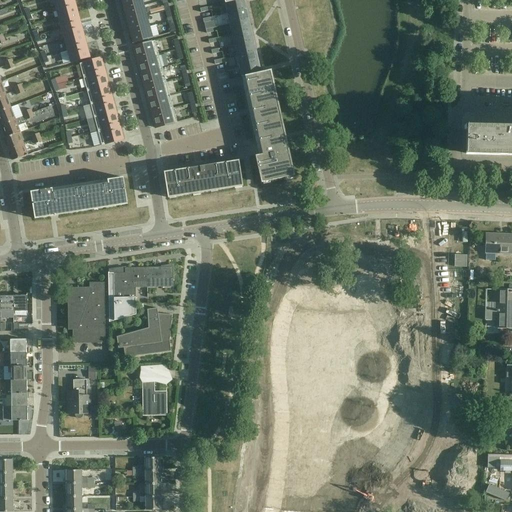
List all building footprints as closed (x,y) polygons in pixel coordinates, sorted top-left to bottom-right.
[(125,11),(144,6),(141,0),(124,0),(122,1),(125,11)] [(244,0),(240,0),(225,3),(228,14),(247,10),(244,0)] [(78,13),(75,2),(56,7),(59,18),(78,13)] [(128,21),(146,16),(144,6),(125,11),(128,21)] [(247,10),(228,14),(230,24),(249,20),(247,10)] [(81,24),(78,13),(59,18),(62,29),(81,24)] [(131,32),(149,27),(146,16),(128,21),(131,32)] [(249,20),(230,24),(232,35),(252,31),(249,20)] [(84,35),(81,24),(62,29),(65,40),(84,35)] [(149,27),(131,32),(131,33),(133,42),(134,43),(145,40),(152,38),(152,37),(159,35),(156,26),(150,28),(149,27)] [(252,31),(232,35),(235,45),(254,41),(252,31)] [(87,46),(84,35),(65,40),(68,51),(87,46)] [(137,61),(159,55),(155,41),(133,47),(137,61)] [(254,41),(235,45),(237,55),(237,56),(256,52),(254,41)] [(87,46),(68,51),(71,62),(90,57),(87,46)] [(237,55),(234,56),(236,68),(239,67),(239,66),(259,62),(256,52),(237,56),(237,55)] [(141,74),(162,68),(159,55),(137,61),(141,74)] [(80,64),(84,78),(105,72),(101,58),(80,64)] [(259,62),(239,66),(239,67),(241,77),(261,73),(259,62)] [(144,87),(166,82),(162,68),(141,74),(144,87)] [(261,73),(241,77),(242,78),(245,77),(262,155),(255,156),(261,183),(263,183),(262,180),(269,178),(270,181),(285,178),(285,175),(292,173),(293,176),(294,176),(284,129),(280,130),(279,124),(282,124),(280,114),(277,115),(276,110),(279,109),(277,100),(274,100),(273,95),(276,94),(271,70),(261,73)] [(109,85),(105,72),(84,78),(87,91),(109,85)] [(148,101),(170,95),(166,82),(144,87),(148,101)] [(112,99),(109,85),(87,91),(91,105),(112,99)] [(6,94),(0,96),(0,110),(10,107),(6,94)] [(152,114),(173,108),(170,95),(148,101),(152,114)] [(116,112),(112,99),(91,105),(94,118),(116,112)] [(10,107),(0,110),(0,119),(2,125),(20,118),(21,118),(23,117),(18,104),(10,107)] [(177,122),(173,108),(152,114),(155,128),(177,122)] [(98,131),(120,125),(116,112),(94,118),(98,131)] [(2,125),(7,137),(19,133),(25,131),(21,122),(26,120),(26,121),(34,117),(33,113),(24,116),(23,117),(21,118),(20,118),(2,125)] [(120,125),(98,131),(102,145),(123,139),(120,125)] [(511,129),(466,128),(465,154),(511,154),(511,129)] [(19,133),(7,137),(5,138),(9,149),(23,144),(19,133)] [(28,155),(23,144),(9,149),(13,161),(28,155)] [(239,160),(164,172),(167,195),(176,193),(176,197),(193,194),(193,190),(200,189),(200,193),(211,191),(210,188),(217,187),(218,190),(235,187),(242,186),(243,186),(239,160)] [(31,192),(34,216),(42,214),(42,218),(50,216),(55,215),(55,216),(92,210),(91,206),(105,204),(105,208),(120,206),(119,202),(127,201),(123,177),(108,180),(108,183),(53,192),(52,189),(31,192)] [(511,253),(511,237),(500,237),(500,235),(486,234),(485,260),(495,261),(495,253),(511,253)] [(173,267),(161,267),(147,268),(148,288),(173,287),(173,267)] [(148,288),(147,268),(125,268),(125,273),(109,273),(108,273),(109,322),(136,315),(135,288),(148,288)] [(89,291),(79,291),(71,291),(71,327),(73,327),(73,344),(105,343),(105,283),(89,283),(89,291)] [(497,311),(485,310),(485,320),(500,321),(500,328),(511,328),(511,290),(498,290),(497,311)] [(14,312),(13,296),(0,296),(0,303),(0,312),(0,317),(7,317),(7,312),(14,312)] [(27,296),(13,296),(14,312),(14,318),(27,318),(27,311),(27,296)] [(157,308),(155,309),(147,310),(148,328),(117,337),(118,348),(124,348),(125,358),(171,352),(169,341),(172,315),(158,314),(157,308)] [(18,323),(14,323),(14,332),(28,331),(28,324),(18,324),(18,323)] [(26,353),(26,339),(10,340),(11,354),(26,353)] [(26,367),(26,353),(11,354),(11,367),(26,367)] [(11,367),(5,367),(5,381),(11,381),(27,380),(26,367),(11,367)] [(166,368),(156,368),(142,368),(143,416),(167,416),(167,391),(155,392),(155,380),(166,380),(166,368)] [(27,394),(27,380),(11,381),(11,394),(27,394)] [(89,406),(89,395),(89,380),(73,380),(73,391),(68,391),(69,402),(71,402),(71,406),(70,406),(70,415),(75,415),(76,417),(77,418),(79,419),(81,418),(83,417),(83,415),(87,415),(87,407),(89,406)] [(27,407),(27,394),(11,394),(11,408),(27,407)] [(27,407),(11,408),(5,408),(5,421),(27,420),(27,407)] [(140,467),(133,467),(133,471),(160,471),(160,466),(160,457),(145,458),(145,466),(139,466),(140,467)] [(0,472),(12,473),(12,460),(0,459),(0,472)] [(511,462),(500,462),(500,471),(511,471),(511,462)] [(75,470),(66,470),(66,479),(67,483),(81,483),(88,483),(88,479),(88,478),(81,478),(81,471),(75,471),(75,470)] [(160,471),(133,471),(133,476),(140,476),(145,476),(146,484),(160,484),(160,475),(160,471)] [(12,478),(12,473),(0,472),(0,485),(12,486),(12,478)] [(81,483),(67,483),(67,488),(67,497),(81,496),(81,489),(88,489),(88,483),(81,483)] [(160,497),(160,484),(146,484),(146,492),(139,492),(139,493),(133,493),(133,497),(160,497)] [(13,494),(12,486),(0,485),(0,499),(13,499),(13,494)] [(81,503),(81,496),(67,497),(67,510),(94,510),(94,504),(88,505),(88,503),(81,503)] [(161,510),(160,497),(133,497),(133,502),(140,502),(140,503),(146,503),(146,510),(161,510)] [(0,511),(12,511),(13,499),(0,499),(0,511)]
